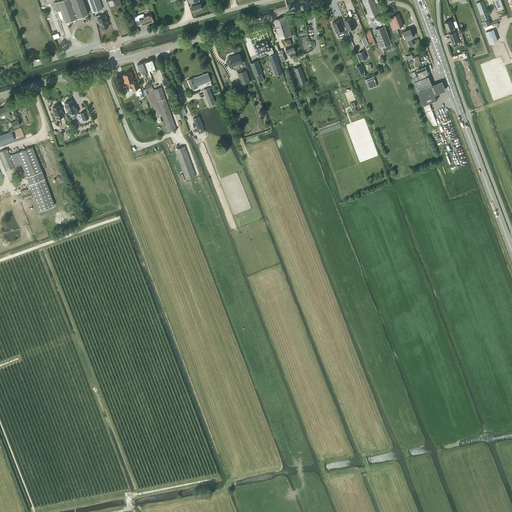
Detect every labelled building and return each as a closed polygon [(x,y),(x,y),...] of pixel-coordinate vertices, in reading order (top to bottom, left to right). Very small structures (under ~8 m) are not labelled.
[(59,0),(54,2),(57,11),(62,9),(66,21),(88,14),(82,0),(59,0)] [(88,0),(93,12),(102,8),(99,0),(88,0)] [(199,0),(188,0),(189,2),(189,3),(191,2),(192,5),(194,11),(203,8),(201,2),(199,0)] [(380,6),(377,0),(363,0),(370,16),(379,12),(377,7),(380,6)] [(482,1),(476,3),(483,22),(489,19),(482,1)] [(393,17),(388,19),(393,29),(396,28),(403,25),(399,13),(393,16),(393,17)] [(141,25),(154,21),(151,14),(139,18),(141,25)] [(107,22),(108,22),(106,15),(100,17),(99,15),(95,16),(97,22),(99,22),(101,28),(103,28),(104,28),(106,27),(107,26),(108,26),(107,22)] [(377,25),(382,23),(383,18),(379,15),(374,17),(373,21),(377,25)] [(286,16),(274,19),(279,38),(291,35),(286,16)] [(352,17),(344,20),(346,26),(348,30),(356,27),(352,17)] [(341,19),(333,22),(337,32),(339,37),(346,34),(348,39),(351,38),(349,33),(348,30),(346,26),(344,27),(341,19)] [(454,46),(460,44),(451,20),(445,22),(448,30),(449,32),(448,33),(454,46)] [(384,51),(392,48),(391,43),(384,25),(375,29),(382,47),(382,46),(384,51)] [(498,40),(493,28),(485,31),(490,43),(498,40)] [(366,32),(370,42),(375,40),(371,30),(366,32)] [(411,37),(414,36),(412,31),(404,34),(406,39),(407,39),(410,46),(414,45),(411,37)] [(286,46),(292,44),(289,38),(283,41),(286,46)] [(269,48),(267,41),(267,40),(266,40),(266,41),(255,45),(254,45),(257,54),(258,54),(262,52),(262,55),(267,53),(266,51),(269,50),(271,55),(274,53),(272,47),(269,48)] [(291,58),(296,56),(295,52),(296,51),(293,45),(286,48),(288,54),(290,54),(291,58)] [(361,60),(367,58),(364,50),(358,53),(361,60)] [(240,63),(243,62),(240,53),(234,55),(235,56),(229,58),(232,65),(239,62),(240,63)] [(276,75),(282,72),(275,53),(274,53),(271,55),(272,59),(270,60),(276,75)] [(155,67),(152,59),(151,59),(151,58),(149,59),(149,60),(144,62),(150,77),(151,76),(149,70),(155,67)] [(261,72),(262,72),(257,60),(251,62),(255,74),(256,74),(261,72)] [(143,78),(148,77),(145,70),(146,70),(143,62),(137,64),(140,72),(141,71),(143,78)] [(305,81),(300,66),(295,68),(300,83),(305,81)] [(437,125),(429,103),(437,100),(435,95),(432,86),(428,76),(427,77),(426,74),(428,73),(426,66),(417,70),(420,76),(419,77),(418,76),(416,76),(414,71),(411,73),(413,78),(411,78),(412,83),(413,82),(414,82),(422,103),(432,127),(437,125)] [(246,70),(238,73),(242,84),(250,81),(246,70)] [(135,90),(138,89),(136,82),(134,82),(133,80),(131,72),(122,74),(124,80),(123,80),(124,83),(131,81),(132,83),(131,83),(133,90),(135,90)] [(194,78),(194,77),(188,80),(191,89),(198,86),(197,85),(211,80),(208,72),(194,78)] [(261,72),(256,74),(258,82),(264,80),(261,72)] [(377,86),(373,76),(365,80),(368,89),(377,86)] [(438,83),(432,86),(435,95),(442,93),(446,91),(442,81),(438,83)] [(168,132),(176,129),(161,87),(153,89),(151,84),(144,86),(146,90),(147,89),(151,102),(157,100),(168,132)] [(212,95),(212,94),(209,87),(203,89),(206,97),(212,95)] [(207,97),(206,98),(210,106),(216,104),(212,95),(206,97),(207,97)] [(64,103),(66,106),(65,107),(67,111),(68,111),(69,114),(73,112),(74,114),(78,112),(76,107),(74,108),(71,101),(70,100),(68,101),(67,100),(67,102),(65,102),(64,103)] [(54,114),(56,121),(59,119),(59,118),(63,116),(63,115),(61,110),(59,105),(58,105),(52,107),(52,108),(54,114)] [(5,117),(9,115),(8,113),(9,113),(6,106),(0,108),(0,115),(4,115),(5,117)] [(83,120),(88,118),(89,118),(86,111),(80,113),(83,120)] [(203,127),(199,116),(193,119),(197,130),(203,127)] [(20,125),(17,120),(11,122),(13,128),(20,125)] [(0,145),(13,140),(10,132),(0,135),(0,145)] [(185,179),(195,176),(184,146),(174,149),(185,179)] [(54,204),(33,147),(17,152),(38,210),(54,204)] [(0,157),(5,171),(14,167),(7,148),(0,151),(0,157)]
